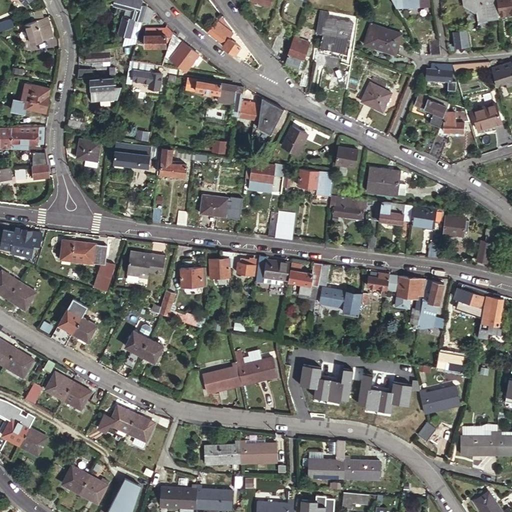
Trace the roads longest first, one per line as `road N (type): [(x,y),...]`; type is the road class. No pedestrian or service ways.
road 1 (unclassified): [(0,320),(172,410),(371,436),(408,456),(456,511)]
road 2 (residential): [(68,216),(511,282)]
road 3 (residential): [(47,0),(64,49),(50,127),(68,216)]
road 4 (residential): [(389,147),(424,60),(511,52)]
road 5 (residential): [(154,0),(188,36),(295,101)]
road 6 (residential): [(224,0),(295,101)]
